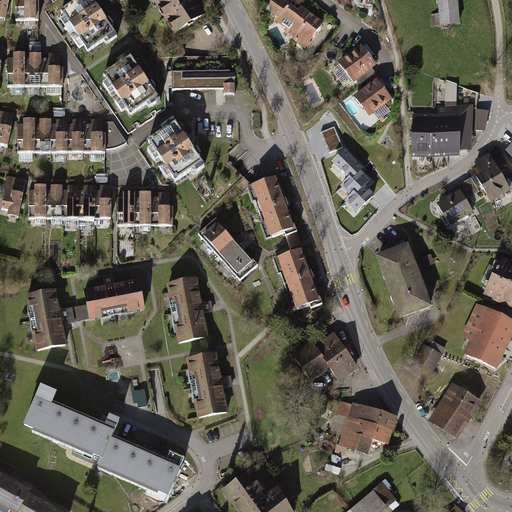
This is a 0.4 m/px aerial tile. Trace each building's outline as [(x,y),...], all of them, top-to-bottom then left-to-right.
[(9,0),(0,0),(0,17),(6,19),(9,0)] [(36,0),(14,0),(15,23),(36,23),(36,0)] [(92,0),(68,0),(55,10),(83,50),(113,28),(92,0)] [(150,0),(173,33),(205,10),(197,0),(150,0)] [(285,35),(305,49),(323,23),(301,7),(298,11),(291,6),(288,10),(286,8),(290,2),(286,0),(273,0),(273,2),(276,4),(270,13),(278,18),(276,22),(288,30),(285,35)] [(457,0),(438,0),(440,27),(460,25),(457,0)] [(361,44),(338,61),(353,81),(376,64),(361,44)] [(127,54),(99,73),(128,115),(156,96),(127,54)] [(16,55),(6,55),(6,91),(62,90),(61,55),(52,55),(33,55),(16,55)] [(235,71),(171,71),(171,88),(222,88),(222,96),(229,96),(235,96),(235,71)] [(378,78),(355,96),(370,115),(393,98),(378,78)] [(447,107),(437,107),(437,114),(438,157),(460,156),(460,150),(472,150),(472,131),(484,131),(486,113),(471,110),(471,107),(457,107),(457,83),(447,83),(447,107)] [(11,115),(0,113),(0,148),(5,149),(11,115)] [(413,114),(414,157),(438,157),(437,114),(413,114)] [(27,121),(18,122),(19,156),(103,155),(103,121),(94,121),(76,121),(60,121),(43,121),(27,121)] [(178,127),(152,145),(171,174),(198,156),(178,127)] [(324,132),(330,152),(343,148),(337,128),(324,132)] [(345,202),(357,214),(376,196),(366,186),(371,181),(362,172),(364,170),(345,151),(332,163),(349,180),(341,187),(350,197),(345,202)] [(473,173),(492,203),(511,191),(499,170),(506,165),(499,153),(491,158),(490,156),(476,165),(479,170),(473,173)] [(24,182),(2,178),(0,190),(0,213),(18,217),(24,182)] [(277,178),(250,187),(268,240),(295,231),(277,178)] [(38,189),(29,189),(29,225),(108,224),(108,188),(102,188),(88,188),(70,189),(55,189),(38,189)] [(461,191),(438,205),(451,227),(474,213),(461,191)] [(126,195),(116,195),(117,231),(170,231),(170,195),(161,195),(144,195),(126,195)] [(213,219),(197,234),(235,275),(251,260),(213,219)] [(376,257),(398,321),(432,310),(410,246),(376,257)] [(303,249),(273,259),(291,313),(321,304),(303,249)] [(511,263),(506,260),(487,297),(496,302),(495,303),(504,307),(504,306),(511,309),(511,263)] [(196,275),(161,282),(173,343),(207,337),(196,275)] [(138,279),(81,289),(87,320),(143,310),(138,279)] [(57,294),(25,300),(34,355),(66,349),(57,294)] [(469,344),(464,355),(497,371),(511,341),(511,340),(511,324),(476,308),(461,340),(469,344)] [(309,339),(289,354),(310,381),(328,368),(329,370),(339,383),(361,367),(339,339),(332,329),(313,344),(309,339)] [(425,345),(416,361),(434,370),(442,355),(425,345)] [(216,352),(182,358),(193,420),(227,413),(216,352)] [(481,401),(452,383),(428,421),(457,439),(481,401)] [(56,397),(38,389),(22,429),(102,462),(97,473),(170,503),(188,460),(170,453),(166,460),(114,439),(120,424),(106,418),(102,429),(51,409),(56,397)] [(134,391),(135,407),(148,406),(147,390),(134,391)] [(379,413),(341,400),(336,415),(349,420),(338,450),(365,459),(370,447),(371,444),(386,450),(397,420),(379,413)] [(251,471),(219,492),(232,511),(292,511),(277,488),(267,495),(251,471)] [(31,495),(0,478),(0,509),(5,511),(21,511),(28,500),(31,495)] [(379,485),(346,511),(380,511),(393,501),(379,485)] [(50,511),(28,500),(21,511),(50,511)]
